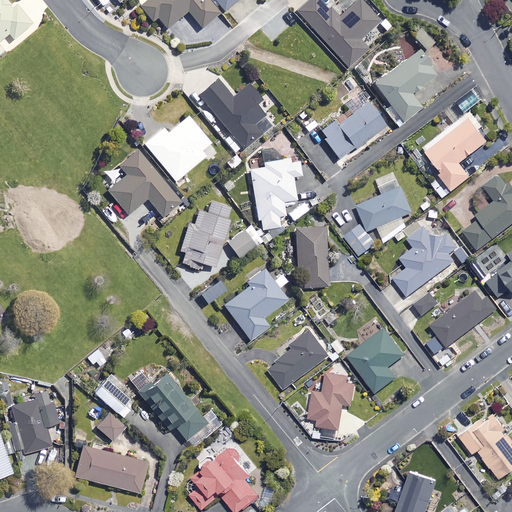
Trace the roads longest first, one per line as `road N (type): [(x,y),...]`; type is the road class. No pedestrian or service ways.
road 1 (residential): [(142,257),(326,485)]
road 2 (residential): [(511,345),(326,485)]
road 3 (residential): [(426,0),(474,36),(511,97)]
road 4 (unknown): [(279,0),(219,48),(173,67)]
